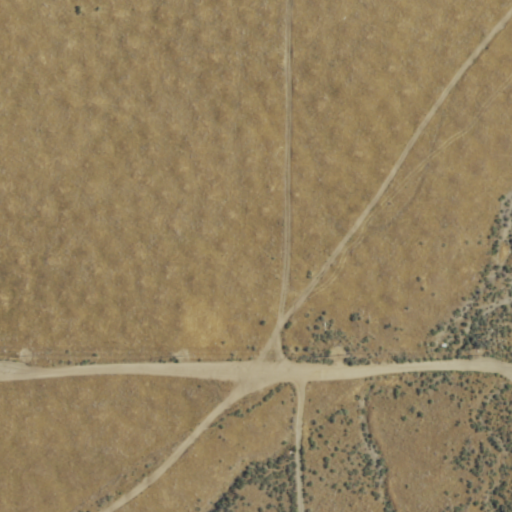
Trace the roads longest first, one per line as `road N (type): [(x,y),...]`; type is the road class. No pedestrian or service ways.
road 1 (track): [(287,0),(280,360),(302,384),(300,511)]
road 2 (track): [(511,368),(0,374)]
